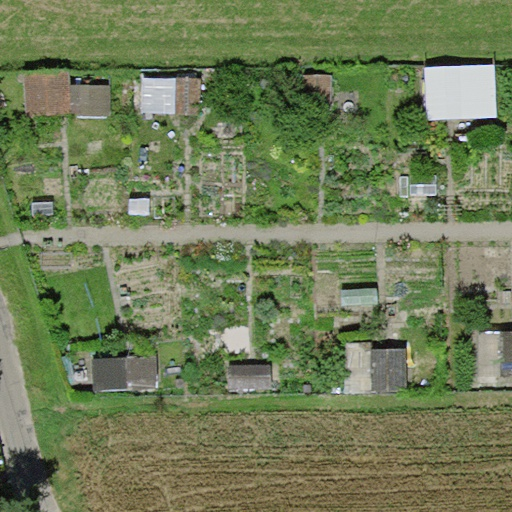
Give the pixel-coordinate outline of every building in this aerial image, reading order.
[(492,65),(424,70),(427,118),(495,114),(492,65)] [(69,74),(24,78),(27,120),(72,116),(69,74)] [(330,76),(301,76),(301,110),(331,109),(330,76)] [(200,81),(173,82),(174,116),(200,115),(200,81)] [(511,333),(499,334),(500,379),(511,378),(511,333)] [(404,350),(370,350),(370,393),(405,392),(404,350)] [(153,357),(90,360),(92,392),(155,389),(153,357)] [(271,365),(227,365),(227,390),(271,390),(271,365)]
